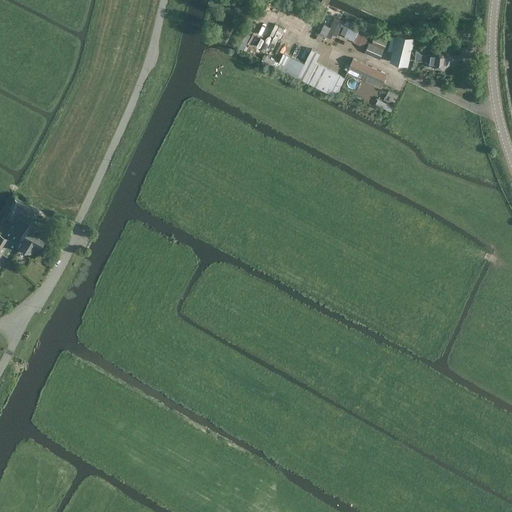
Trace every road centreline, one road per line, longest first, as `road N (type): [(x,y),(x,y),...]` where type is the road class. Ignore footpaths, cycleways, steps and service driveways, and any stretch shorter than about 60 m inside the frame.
road 1 (unclassified): [(0,373),(113,151),(152,60),(166,0)]
road 2 (tertiary): [(511,158),(496,100),(496,0)]
